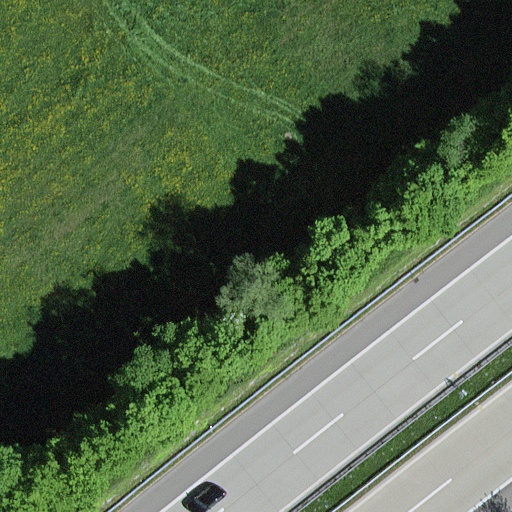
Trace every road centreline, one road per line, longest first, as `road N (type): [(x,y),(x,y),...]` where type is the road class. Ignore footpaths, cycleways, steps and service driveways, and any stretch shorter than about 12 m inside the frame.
road 1 (motorway): [(511,285),(225,511)]
road 2 (motorway): [(412,511),(511,434)]
